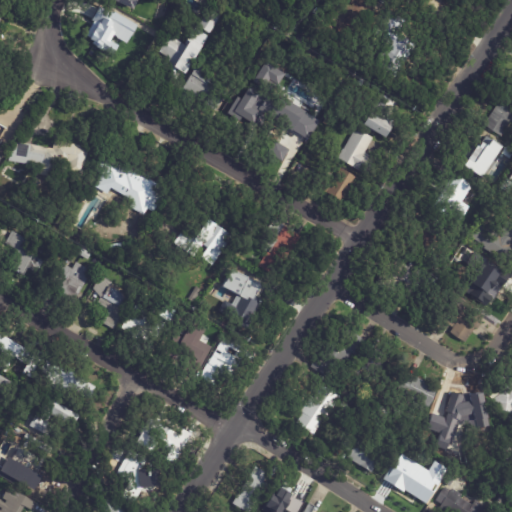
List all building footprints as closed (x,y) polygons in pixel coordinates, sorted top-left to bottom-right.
[(138,0),(133,10),(116,1),(116,0),(138,0)] [(210,34),(201,28),(209,15),(220,22),(212,35),(210,34)] [(402,26),(398,31),(401,33),(400,35),(417,47),(396,78),(377,65),(387,51),(385,49),(390,42),(379,34),(390,18),(402,26)] [(104,53),(96,45),(109,31),(137,58),(124,71),(104,53)] [(196,49),(198,50),(180,81),(171,76),(174,72),(166,67),(171,59),(162,54),(173,37),(189,47),(190,45),(196,49)] [(281,75),(265,64),(255,80),(271,90),(281,75)] [(218,109),(217,111),(184,91),(199,65),(232,85),(218,109)] [(296,94),(310,70),(326,80),(312,103),(296,94)] [(241,103),(235,100),(228,115),(253,126),(266,99),(247,90),(241,103)] [(309,106),(293,133),(263,116),(274,97),(292,108),(297,99),(309,106)] [(399,104),(390,120),(398,124),(390,137),(368,124),(376,111),(377,112),(386,97),(399,104)] [(506,101),(511,105),(511,124),(504,136),(487,125),(504,99),(506,101)] [(374,141),(367,152),(380,161),(371,176),(341,157),(358,128),(375,138),(374,141)] [(26,157),(9,153),(10,148),(17,136),(52,142),(53,134),(88,140),(83,170),(65,166),(67,160),(56,158),(53,171),(39,168),(41,159),(26,157)] [(507,145),(498,159),(502,161),(498,169),(493,166),(487,176),(469,165),(473,157),(480,162),(490,146),(484,142),(488,135),(496,140),(497,138),(507,145)] [(113,156),(123,163),(125,159),(138,166),(139,163),(148,169),(146,172),(166,183),(156,200),(133,187),(130,193),(120,187),(121,186),(115,182),(118,177),(94,164),(102,150),(113,156)] [(319,187),(313,184),(320,171),(338,180),(343,169),(360,178),(348,202),(319,187)] [(457,206),(471,187),(456,176),(442,195),(457,206)] [(278,220),(303,236),(278,278),(260,267),(270,252),(271,252),(281,236),(270,229),(276,219),(278,220)] [(511,245),(504,257),(484,245),(481,250),(472,245),(476,238),(475,238),(480,229),(495,238),(505,222),(511,226),(511,245)] [(236,236),(223,256),(203,243),(214,227),(224,233),(226,230),(236,236)] [(7,243),(14,231),(50,253),(39,273),(30,268),(25,276),(9,267),(18,251),(6,244),(7,243)] [(80,255),(85,248),(94,253),(89,260),(80,255)] [(415,289),(395,276),(404,261),(426,275),(416,290),(415,289)] [(503,271),(489,262),(470,294),(483,302),(503,271)] [(65,289),(54,283),(64,264),(74,270),(78,263),(93,271),(79,297),(81,299),(78,304),(63,295),(66,289),(65,289)] [(115,329),(104,323),(111,310),(90,298),(102,276),(115,283),(113,288),(133,299),(116,330),(115,329)] [(251,277),(265,285),(258,297),(264,299),(254,317),(252,316),(247,326),(230,317),(231,316),(221,311),(227,301),(232,303),(239,289),(231,284),(235,277),(244,282),(244,281),(248,283),(251,277)] [(450,325),(442,320),(456,298),(485,316),(469,343),(453,333),(456,328),(450,325)] [(158,338),(151,335),(150,338),(142,333),(138,339),(123,331),(133,313),(134,313),(138,305),(152,312),(157,302),(178,313),(172,323),(168,321),(158,338)] [(199,342),(211,349),(202,364),(189,357),(195,348),(179,339),(188,323),(205,333),(199,342)] [(369,342),(370,342),(360,357),(356,355),(337,383),(314,367),(343,324),(369,342)] [(42,357),(32,376),(26,373),(32,361),(0,343),(3,337),(42,357)] [(257,355),(254,361),(246,356),(234,378),(224,372),(216,386),(202,377),(212,359),(213,360),(225,337),(257,355)] [(379,348),(389,356),(385,362),(374,355),(378,348),(379,348)] [(361,362),(374,372),(367,382),(354,372),(361,362)] [(57,369),(50,384),(87,401),(94,386),(57,369)] [(0,375),(15,383),(0,412),(0,375)] [(413,378),(416,379),(417,377),(442,390),(433,406),(409,394),(409,393),(401,388),(408,375),(413,378)] [(37,384),(40,379),(48,384),(45,389),(37,384)] [(511,420),(511,381),(491,402),(510,422),(511,420)] [(299,423),(324,386),(342,398),(341,400),(349,405),(345,409),(337,404),(316,435),(299,423)] [(455,396),(484,402),(481,420),(472,418),(471,421),(464,420),(461,434),(448,431),(449,425),(443,424),(445,413),(441,412),(445,394),(455,396)] [(80,417),(74,427),(53,415),(49,423),(55,426),(49,436),(31,426),(47,397),(81,416),(80,417)] [(25,398),(35,404),(32,409),(22,404),(25,398)] [(155,424),(169,431),(170,429),(179,435),(176,442),(180,444),(184,438),(190,441),(183,454),(155,437),(154,440),(142,433),(150,420),(155,424)] [(357,462),(350,458),(354,453),(339,444),(351,426),(389,449),(374,473),(357,462)] [(0,442),(0,466),(1,464),(13,469),(12,473),(35,482),(44,457),(1,441),(0,442)] [(459,448),(456,458),(444,454),(447,445),(451,447),(451,445),(459,448)] [(509,448),(511,463),(500,465),(499,460),(498,460),(496,450),(509,448)] [(136,504),(124,497),(132,481),(119,474),(130,454),(145,462),(140,471),(158,469),(159,481),(141,482),(140,485),(145,487),(136,504)] [(419,469),(422,466),(427,469),(424,474),(441,484),(431,499),(419,492),(417,495),(404,486),(405,485),(402,483),(398,489),(387,482),(401,458),(419,469)] [(248,511),(234,503),(252,476),(251,475),(257,467),(273,477),(250,511),(248,511)] [(297,495),(304,500),(297,511),(292,511),(289,510),(287,511),(276,511),(267,507),(281,483),(298,492),(296,495),(297,495)] [(470,500),(486,511),(485,511),(443,511),(439,509),(442,505),(437,501),(446,487),(457,495),(455,497),(467,505),(470,500)] [(35,504),(31,511),(29,511),(27,511),(26,511),(0,511),(1,510),(3,511),(4,509),(0,507),(0,499),(7,504),(9,501),(5,499),(11,488),(36,503),(35,504)] [(108,511),(97,505),(102,496),(128,511),(127,511),(108,511)] [(310,503),(316,506),(313,511),(304,511),(309,503),(310,503)]
